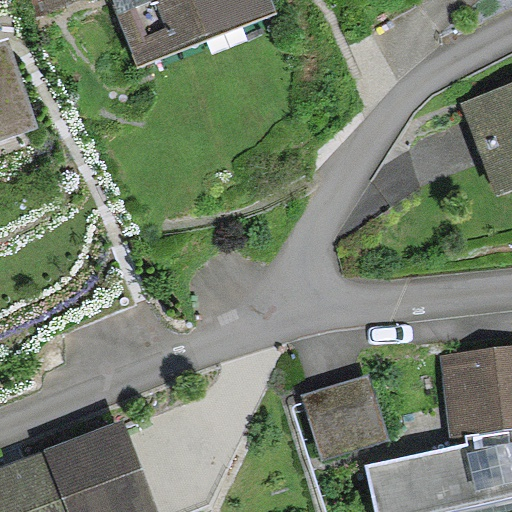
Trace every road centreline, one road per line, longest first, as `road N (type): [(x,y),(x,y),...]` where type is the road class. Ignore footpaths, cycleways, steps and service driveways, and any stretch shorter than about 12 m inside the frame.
road 1 (residential): [(274,315),(335,164),(405,80),(511,18)]
road 2 (residential): [(274,315),(0,422)]
road 3 (residential): [(511,286),(274,315)]
